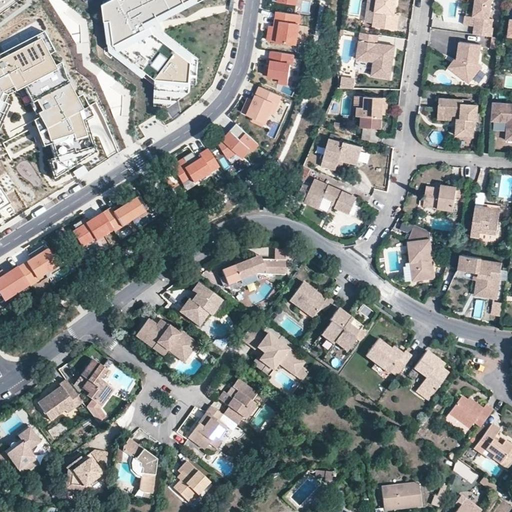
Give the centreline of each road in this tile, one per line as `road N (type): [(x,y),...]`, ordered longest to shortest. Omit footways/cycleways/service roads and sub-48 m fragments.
road 1 (residential): [(0,241),(208,114),(238,79),(252,0)]
road 2 (residential): [(81,327),(221,233),(264,226),(301,235),(348,270)]
road 3 (residential): [(348,270),(469,334),(511,342)]
road 4 (residential): [(406,152),(425,0)]
road 5 (residential): [(348,270),(384,218),(406,152)]
road 6 (residential): [(156,379),(133,415),(164,434),(189,395)]
